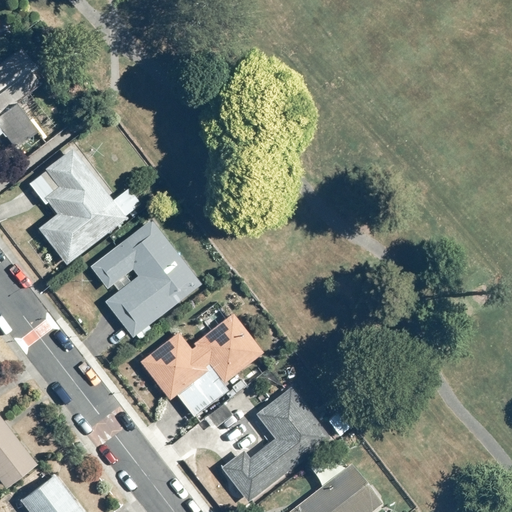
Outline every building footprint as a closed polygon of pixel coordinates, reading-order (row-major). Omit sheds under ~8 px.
[(0,134),(2,133),(14,150),(39,131),(17,103),(42,84),(32,70),(38,65),(24,46),(0,63),(0,134)] [(57,214),(38,228),(66,265),(128,218),(73,147),(45,169),(59,187),(45,198),(57,214)] [(139,276),(105,302),(133,338),(203,284),(152,218),(89,266),(107,290),(134,269),(139,276)] [(179,332),(141,362),(170,400),(209,370),(207,367),(210,365),(225,384),(265,353),(234,313),(194,343),(196,346),(192,349),(179,332)] [(245,451),(222,468),(248,503),(332,439),(292,387),(256,414),(275,439),(250,458),(245,451)] [(226,402),(200,420),(211,434),(236,416),(226,402)] [(0,414),(0,481),(6,488),(38,464),(0,414)] [(352,464),(289,511),(372,511),(383,504),(352,464)] [(83,511),(55,474),(20,500),(28,511),(83,511)]
